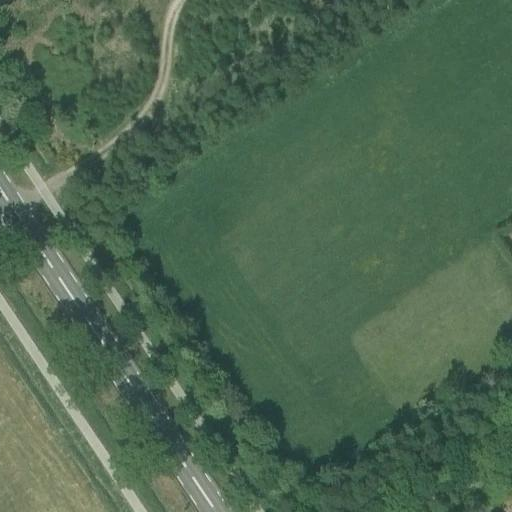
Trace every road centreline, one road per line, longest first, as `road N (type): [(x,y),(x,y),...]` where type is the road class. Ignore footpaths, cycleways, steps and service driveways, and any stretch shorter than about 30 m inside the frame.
road 1 (secondary): [(213,511),(0,193)]
road 2 (track): [(182,0),(170,17),(153,106),(13,214)]
